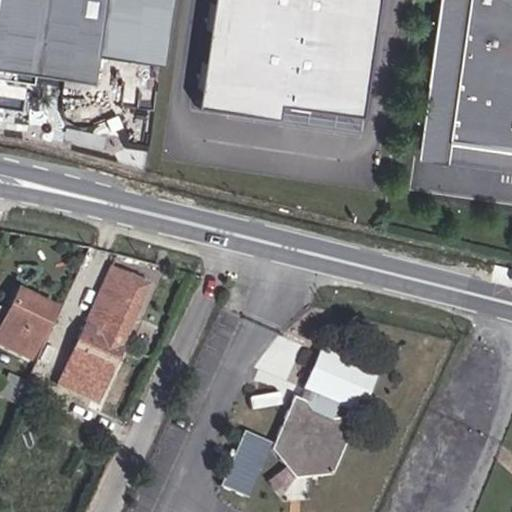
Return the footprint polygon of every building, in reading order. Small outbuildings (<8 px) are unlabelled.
[(100,0),(0,0),(0,67),(89,80),(96,33),(100,0)] [(116,36),(121,0),(100,0),(96,33),(116,36)] [(277,104),(360,116),(376,0),(209,0),(194,106),(275,118),(277,104)] [(511,0),(468,0),(468,6),(439,2),(427,87),(455,91),(450,121),(511,129),(511,0)] [(455,91),(427,87),(417,154),(511,168),(511,129),(450,121),(455,91)] [(146,285),(109,270),(59,381),(96,398),(121,344),(119,343),(146,285)] [(16,290),(6,312),(0,324),(0,347),(29,361),(54,307),(16,290)] [(321,348),(301,387),(338,406),(340,402),(359,412),(377,375),(321,348)] [(338,417),(336,418),(328,420),(310,412),(305,402),(292,397),(270,450),(294,479),(330,475),(352,423),(338,417)] [(252,496),(269,437),(240,429),(224,488),(252,496)]
